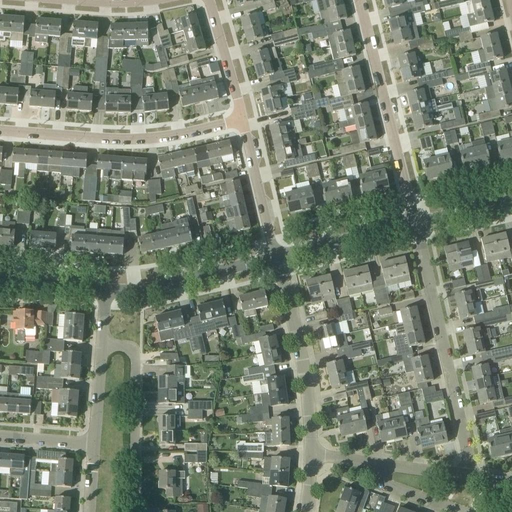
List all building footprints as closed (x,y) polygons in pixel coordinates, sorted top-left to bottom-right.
[(317,0),(321,12),(343,7),(341,0),(317,0)] [(382,0),(385,9),(402,5),(407,4),(406,0),(382,0)] [(423,0),(421,0),(407,4),(402,5),(403,11),(423,7),(423,6),(425,6),(423,0)] [(462,0),(451,0),(449,0),(436,4),(438,10),(463,3),(462,0)] [(466,16),(490,10),(487,0),(476,0),(465,3),(468,15),(466,16)] [(274,4),(262,7),(263,12),(276,8),(274,4)] [(403,11),(404,17),(412,15),(412,16),(413,15),(430,11),(429,5),(423,7),(403,11)] [(319,13),(322,25),(331,23),(346,19),(343,7),(321,12),(319,13)] [(466,16),(469,28),(493,22),(490,10),(466,16)] [(240,19),(243,31),(259,27),(256,14),(240,19)] [(195,15),(180,19),(183,31),(198,26),(195,15)] [(391,34),(413,28),(416,28),(413,15),(412,16),(412,15),(404,17),(388,21),(391,34)] [(5,38),(10,38),(12,18),(0,16),(0,40),(4,41),(5,38)] [(12,18),(10,38),(10,41),(22,42),(23,34),(23,35),(24,19),(12,18)] [(47,36),(49,21),(36,20),(35,35),(35,43),(47,44),(47,36)] [(61,22),(49,21),(47,36),(60,37),(61,22)] [(71,46),(83,47),(85,23),(73,23),(72,35),(71,46)] [(98,24),(85,23),(83,47),(91,48),(91,40),(97,40),(98,24)] [(156,26),(159,37),(169,35),(167,31),(164,32),(161,24),(156,26)] [(123,49),(123,41),(123,25),(110,25),(111,41),(109,41),(108,49),(123,49)] [(123,25),(123,41),(136,41),(135,25),(123,25)] [(148,40),(148,30),(147,25),(135,25),(136,41),(136,47),(148,46),(148,40)] [(311,34),(324,31),(322,25),(310,28),(311,34)] [(186,43),(202,38),(198,26),(183,31),(186,43)] [(259,27),(243,31),(247,43),(263,38),(259,27)] [(416,28),(413,28),(391,34),(394,46),(418,40),(419,39),(416,28)] [(459,37),(471,34),(469,28),(460,30),(460,29),(459,28),(443,32),(445,40),(459,37)] [(297,35),(296,30),(296,29),(270,36),(272,42),(297,35)] [(325,37),(324,31),(311,34),(313,40),(325,37)] [(349,31),(334,34),(327,36),(330,48),(352,43),(349,31)] [(471,34),(459,37),(460,43),(472,40),(471,34)] [(480,38),(483,50),(499,46),(496,34),(480,38)] [(299,41),(298,37),(297,35),(272,42),(274,48),(299,41)] [(418,40),(420,46),(432,43),(430,37),(419,39),(418,40)] [(202,38),(186,43),(190,55),(205,50),(202,38)] [(330,48),(333,61),(355,56),(352,43),(330,48)] [(432,43),(420,46),(421,52),(433,49),(432,43)] [(305,54),(312,52),(310,45),(303,46),(305,54)] [(162,50),(161,46),(155,48),(161,69),(168,68),(162,50)] [(483,50),(477,52),(480,64),(502,58),(499,46),(483,50)] [(274,48),(267,50),(250,55),(254,68),(270,63),(270,62),(278,60),(274,48)] [(417,66),(414,54),(411,54),(397,58),(400,70),(422,65),(422,64),(417,66)] [(169,61),(170,67),(188,62),(187,56),(169,61)] [(208,59),(195,63),(197,69),(209,65),(208,59)] [(125,73),(131,74),(131,73),(137,74),(143,74),(143,71),(140,62),(122,60),(121,72),(125,73)] [(315,65),(316,71),(333,67),(331,61),(315,65)] [(270,63),(254,68),(257,79),(274,74),(270,63)] [(473,65),(466,67),(467,73),(479,70),(478,65),(478,64),(473,65)] [(422,65),(400,70),(403,82),(425,77),(422,65)] [(55,89),(62,90),(63,67),(57,67),(55,89)] [(334,73),(333,67),(316,71),(318,77),(334,74),(334,73)] [(341,71),(336,72),(339,85),(361,80),(358,67),(341,71)] [(282,79),(295,76),(294,69),(281,73),(282,79)] [(479,70),(467,73),(469,79),(477,78),(480,90),(508,83),(505,70),(481,76),(479,70)] [(162,72),(165,84),(171,82),(167,71),(162,72)] [(427,76),(429,83),(441,80),(441,79),(446,78),(445,72),(427,76)] [(282,79),(284,85),(296,82),(295,76),(282,79)] [(201,81),(206,102),(218,99),(214,79),(201,81)] [(190,84),(189,84),(194,105),(206,102),(201,81),(201,82),(200,80),(189,83),(190,84)] [(342,97),(347,96),(364,92),(361,80),(339,85),(337,86),(339,95),(341,94),(342,97)] [(441,80),(429,83),(430,88),(442,85),(441,80)] [(178,87),(177,81),(171,82),(171,83),(173,95),(179,94),(178,92),(179,92),(178,87)] [(508,83),(480,90),(462,94),(464,99),(485,94),(487,101),(511,95),(508,83)] [(178,92),(179,94),(182,108),(194,105),(189,84),(183,86),(178,87),(179,92),(178,92)] [(260,91),(263,103),(280,99),(285,98),(284,93),(285,92),(284,85),(260,91)] [(73,86),(72,94),(67,94),(66,110),(78,111),(80,87),(73,86)] [(80,87),(78,111),(91,112),(92,96),(87,96),(87,87),(80,87)] [(6,89),(5,105),(17,106),(18,90),(6,89)] [(156,112),(154,96),(154,90),(141,91),(142,97),(144,113),(156,112)] [(409,106),(426,102),(423,90),(406,94),(409,106)] [(42,108),(43,92),(30,91),(29,107),(42,108)] [(105,113),(118,113),(118,91),(105,91),(105,97),(105,113)] [(130,114),(130,98),(130,91),(118,91),(118,113),(130,114)] [(43,92),(42,108),(54,109),(55,93),(43,92)] [(167,95),(154,96),(156,112),(169,110),(167,96),(167,95)] [(511,98),(511,95),(487,101),(490,112),(478,115),(480,122),(500,116),(499,111),(511,107),(511,98)] [(328,98),(314,101),(316,110),(325,108),(325,107),(329,106),(342,103),(340,97),(328,100),(328,98)] [(282,112),(280,99),(263,103),(266,115),(282,112)] [(314,101),(314,100),(301,104),(302,107),(290,110),(291,115),(314,110),(316,110),(314,101)] [(409,106),(412,118),(429,114),(426,102),(409,106)] [(342,103),(329,106),(331,113),(343,110),(342,103)] [(344,114),(346,122),(370,116),(367,104),(350,108),(345,109),(343,110),(344,114)] [(315,116),(314,110),(291,115),(293,122),(315,116)] [(435,113),(429,114),(412,118),(415,131),(434,126),(433,122),(436,121),(435,113)] [(373,128),(370,116),(346,122),(338,124),(340,130),(355,126),(357,132),(373,128)] [(463,119),(439,125),(441,131),(465,126),(463,119)] [(288,136),(296,134),(294,128),(292,129),(293,128),(292,122),(269,127),(272,140),(288,136)] [(495,134),(491,122),(485,123),(488,136),(495,134)] [(488,136),(485,123),(480,125),(483,137),(488,136)] [(357,132),(359,144),(364,143),(376,140),(373,128),(357,132)] [(448,132),(451,145),(457,143),(454,131),(448,132)] [(443,134),(446,146),(451,145),(448,132),(443,134)] [(274,147),(275,152),(291,148),(291,147),(288,136),(272,140),(273,147),(271,147),(274,147)] [(430,137),(418,140),(420,151),(433,148),(430,137)] [(472,150),(477,169),(489,166),(487,156),(488,156),(487,152),(486,152),(485,147),(483,140),(471,143),(471,144),(472,150)] [(511,160),(511,152),(509,141),(497,144),(498,150),(497,150),(498,154),(499,154),(501,163),(511,160)] [(229,142),(217,145),(220,158),(232,155),(229,142)] [(217,145),(205,148),(208,160),(210,167),(222,164),(220,158),(217,145)] [(285,162),(287,168),(307,163),(305,157),(302,158),(299,146),(299,145),(291,147),(291,148),(275,152),(278,164),(285,162)] [(353,145),(340,149),(341,155),(354,152),(353,145)] [(205,148),(193,150),(196,163),(208,160),(205,148)] [(24,179),(24,170),(24,165),(25,151),(13,150),(12,164),(18,164),(18,172),(17,178),(24,179)] [(196,163),(193,150),(181,153),(186,174),(194,172),(192,164),(196,163)] [(477,169),(472,150),(460,153),(461,158),(461,159),(461,163),(462,162),(464,172),(477,169)] [(25,151),(24,165),(36,165),(37,152),(25,151)] [(36,172),(48,173),(49,153),(37,152),(36,165),(36,171),(36,172)] [(48,173),(60,174),(62,154),(49,153),(48,173)] [(181,153),(170,156),(172,169),(177,168),(179,175),(186,174),(181,153)] [(60,177),(72,178),(73,155),(62,154),(60,174),(61,174),(60,177)] [(79,169),(85,169),(86,165),(87,156),(73,155),(72,178),(79,178),(79,169)] [(348,156),(351,169),(357,168),(353,155),(348,156)] [(172,169),(170,156),(157,159),(161,172),(172,169)] [(348,156),(342,158),(345,171),(351,169),(348,156)] [(451,165),(450,161),(449,161),(448,156),(435,159),(440,177),(453,174),(450,165),(451,165)] [(97,157),(97,166),(96,170),(102,171),(102,180),(109,181),(109,180),(110,158),(97,157)] [(109,180),(120,181),(122,159),(110,158),(109,180)] [(120,181),(133,182),(134,160),(122,159),(120,181)] [(440,177),(435,159),(423,162),(424,167),(424,168),(425,171),(427,180),(440,177)] [(147,161),(134,160),(133,182),(145,183),(145,174),(147,161)] [(316,164),(310,165),(314,178),(319,177),(316,164)] [(310,165),(305,167),(308,180),(314,178),(310,165)] [(371,174),(376,193),(388,190),(386,181),(387,180),(386,177),(385,177),(383,165),(370,168),(371,174)] [(237,177),(236,171),(228,173),(227,170),(223,171),(226,180),(237,177)] [(280,173),(281,179),(294,176),(292,170),(280,173)] [(219,173),(212,175),(214,182),(223,180),(222,175),(219,173)] [(359,177),(360,183),(359,183),(360,187),(361,187),(363,196),(376,193),(371,174),(359,177)] [(202,185),(210,183),(208,176),(200,178),(202,185)] [(84,177),(82,201),(88,201),(90,178),(85,177),(84,177)] [(96,193),(97,178),(96,178),(90,178),(88,201),(95,202),(95,200),(97,200),(97,196),(95,195),(95,193),(96,193)] [(347,180),(334,183),(339,202),(351,199),(349,189),(350,189),(349,185),(348,186),(347,180)] [(156,203),(155,195),(154,181),(148,181),(149,204),(156,203)] [(227,192),(228,196),(241,193),(238,181),(220,185),(221,193),(227,192)] [(339,202),(334,183),(322,186),(323,192),(323,196),(324,195),(326,205),(339,202)] [(47,190),(35,189),(34,197),(46,198),(47,190)] [(297,192),(302,211),(315,208),(312,198),(313,198),(312,194),(311,195),(310,189),(297,192)] [(203,194),(202,190),(199,190),(195,191),(196,196),(197,204),(201,203),(201,202),(210,200),(209,193),(203,194)] [(119,196),(119,204),(130,205),(131,192),(120,191),(119,196)] [(297,192),(285,195),(286,201),(286,204),(287,204),(289,214),(302,211),(297,192)] [(229,201),(223,202),(225,209),(244,205),(241,193),(228,196),(229,201)] [(119,204),(119,196),(107,195),(107,197),(107,203),(118,204),(119,204)] [(192,198),(185,200),(190,219),(196,218),(192,198)] [(227,222),(234,220),(247,217),(244,205),(225,209),(224,209),(227,222)] [(146,216),(159,214),(157,206),(144,209),(146,216)] [(207,214),(200,216),(202,223),(212,221),(211,213),(207,214)] [(237,232),(241,231),(250,229),(247,217),(234,220),(237,232)] [(186,220),(174,223),(179,246),(192,243),(186,220)] [(1,246),(13,247),(14,232),(15,224),(3,223),(1,246)] [(163,234),(166,249),(179,246),(174,223),(161,226),(163,234)] [(65,226),(64,228),(63,240),(71,241),(70,252),(83,253),(85,231),(83,230),(84,228),(72,227),(70,227),(65,226)] [(211,238),(209,228),(209,226),(203,228),(205,239),(211,238)] [(85,230),(85,231),(83,253),(97,254),(98,238),(98,231),(85,230)] [(123,240),(124,235),(119,234),(118,232),(111,231),(110,239),(109,255),(122,256),(123,240)] [(42,250),(43,234),(30,233),(29,249),(42,250)] [(43,234),(42,250),(55,251),(56,235),(54,235),(43,234)] [(151,236),(154,252),(166,249),(163,234),(151,236)] [(499,260),(498,260),(499,266),(504,265),(502,259),(511,257),(505,234),(493,237),(499,260)] [(154,252),(151,236),(138,239),(141,255),(154,252)] [(499,260),(493,237),(481,240),(486,263),(498,260),(499,260)] [(109,255),(110,239),(109,239),(98,238),(97,254),(109,255)] [(456,246),(461,269),(473,266),(468,243),(456,246)] [(456,246),(443,248),(449,272),(461,269),(456,246)] [(392,261),(398,284),(410,281),(404,258),(392,261)] [(398,284),(392,261),(380,264),(386,287),(398,284)] [(487,265),(480,267),(484,282),(490,281),(487,265)] [(367,267),(355,270),(360,293),(373,290),(367,267)] [(474,268),(478,283),(484,282),(480,267),(474,268)] [(355,270),(342,273),(348,296),(360,293),(355,270)] [(330,276),(317,279),(323,302),(335,299),(330,276)] [(305,281),(311,305),(323,302),(317,279),(305,281)] [(464,279),(459,280),(451,282),(453,289),(466,286),(464,279)] [(477,284),(478,289),(478,290),(479,290),(494,286),(492,280),(490,281),(484,282),(478,283),(477,284)] [(379,291),(383,306),(390,305),(387,295),(389,295),(387,289),(379,291)] [(454,295),(457,307),(473,303),(473,304),(482,302),(479,290),(478,290),(478,289),(470,291),(454,295)] [(383,306),(379,291),(373,292),(377,308),(383,306)] [(412,291),(403,294),(400,294),(402,302),(414,299),(412,291)] [(264,292),(251,295),(255,310),(268,307),(264,292)] [(255,310),(251,295),(238,298),(242,313),(244,319),(256,316),(255,310)] [(342,299),(346,315),(352,313),(348,298),(342,299)] [(336,301),(339,316),(346,315),(342,299),(336,301)] [(210,305),(215,327),(227,325),(228,329),(231,329),(233,340),(235,340),(240,339),(237,327),(235,319),(227,321),(226,317),(222,302),(210,305)] [(476,316),(473,304),(473,303),(457,307),(460,320),(476,316)] [(207,333),(206,330),(215,328),(215,327),(210,305),(197,308),(200,323),(192,325),(195,337),(201,336),(202,334),(207,333)] [(485,320),(497,317),(511,314),(509,306),(492,310),(492,312),(484,314),(485,320)] [(379,317),(392,314),(390,307),(378,310),(379,317)] [(399,311),(402,323),(402,324),(419,320),(416,307),(399,311)] [(46,327),(46,326),(47,313),(36,312),(35,318),(32,318),(32,312),(18,312),(13,312),(13,322),(17,322),(17,342),(24,342),(24,336),(35,336),(35,326),(46,327)] [(180,312),(167,315),(171,330),(173,339),(174,342),(195,337),(192,325),(184,327),(180,312)] [(313,315),(314,319),(315,322),(327,319),(325,312),(313,315)] [(316,329),(319,341),(344,335),(341,323),(353,320),(352,314),(352,313),(346,315),(339,316),(328,319),(329,325),(316,329)] [(65,315),(64,328),(82,329),(83,317),(84,316),(65,315)] [(171,330),(167,315),(155,318),(160,342),(173,339),(171,330)] [(485,320),(487,327),(499,324),(499,323),(497,317),(485,320)] [(402,323),(394,325),(395,331),(396,337),(421,332),(419,320),(402,324),(402,323)] [(272,325),(262,327),(260,327),(261,333),(273,331),(272,325)] [(240,338),(245,337),(242,326),(237,327),(240,339),(240,338)] [(63,341),(64,341),(82,343),(82,341),(82,337),(84,337),(85,330),(82,330),(82,329),(64,328),(63,341)] [(462,332),(465,344),(489,339),(488,331),(480,333),(479,328),(462,332)] [(421,332),(396,337),(392,339),(396,357),(402,356),(412,353),(410,347),(424,344),(421,332)] [(245,337),(240,338),(242,344),(242,345),(257,341),(256,335),(245,337)] [(345,335),(344,335),(319,341),(322,353),(346,347),(347,347),(345,335)] [(201,356),(205,355),(201,336),(195,337),(198,349),(199,348),(201,356)] [(278,350),(275,337),(259,340),(262,354),(278,350)] [(489,339),(465,344),(468,357),(485,353),(483,347),(491,345),(489,339)] [(359,344),(347,347),(346,347),(348,353),(360,350),(359,344)] [(492,351),(494,357),(511,353),(510,347),(492,351)] [(278,350),(262,354),(265,367),(281,364),(278,350)] [(348,353),(349,359),(362,356),(360,350),(348,353)] [(25,364),(42,365),(43,365),(44,353),(26,351),(25,364)] [(511,360),(511,352),(511,353),(494,357),(495,363),(511,359),(511,360)] [(81,354),(63,353),(62,353),(61,366),(80,368),(81,354)] [(171,360),(171,366),(180,366),(177,354),(159,354),(159,360),(171,360)] [(403,362),(402,356),(396,357),(384,360),(384,359),(377,361),(378,367),(386,366),(402,362),(403,362)] [(427,356),(405,361),(405,364),(403,364),(405,374),(413,372),(430,369),(427,356)] [(325,365),(328,378),(345,373),(342,361),(325,365)] [(487,364),(483,365),(471,368),(474,381),(490,377),(487,364)] [(79,381),(80,368),(61,366),(55,366),(54,379),(37,377),(36,383),(63,385),(63,379),(79,381)] [(159,377),(159,391),(175,391),(183,391),(183,384),(183,366),(180,366),(171,366),(166,366),(166,377),(159,377)] [(21,368),(9,367),(8,376),(16,376),(16,375),(20,375),(21,368)] [(248,376),(249,376),(264,374),(263,367),(247,370),(248,376)] [(21,368),(20,375),(26,375),(25,378),(32,379),(33,369),(21,368)] [(433,381),(430,369),(413,372),(418,391),(421,390),(422,394),(423,395),(435,393),(434,387),(426,389),(425,383),(433,381)] [(345,373),(328,378),(331,390),(348,386),(345,373)] [(249,376),(241,378),(242,381),(245,383),(250,383),(265,381),(264,374),(249,376)] [(259,386),(261,395),(285,391),(283,377),(267,380),(268,385),(259,386)] [(474,381),(476,393),(493,389),(490,377),(474,381)] [(355,384),(356,390),(363,389),(368,388),(367,381),(355,384)] [(51,403),(58,404),(77,405),(78,392),(62,391),(63,385),(36,383),(36,389),(52,390),(51,403)] [(366,401),(363,389),(356,390),(360,407),(361,411),(368,410),(366,401)] [(496,401),(493,389),(476,393),(479,405),(496,401)] [(17,414),(30,415),(32,391),(19,390),(19,394),(18,394),(17,414)] [(175,391),(159,391),(158,391),(158,392),(159,392),(159,405),(175,405),(175,404),(183,404),(183,398),(175,398),(175,391)] [(287,405),(285,391),(261,395),(260,395),(262,407),(249,408),(250,415),(262,414),(268,413),(268,407),(271,407),(287,405)] [(333,395),(334,401),(346,398),(345,392),(333,395)] [(5,413),(17,414),(18,394),(7,393),(5,413)] [(411,405),(410,397),(409,396),(409,393),(403,394),(406,406),(411,405)] [(397,395),(400,408),(406,406),(403,394),(397,395)] [(511,396),(503,399),(505,406),(511,404),(511,396)] [(202,411),(202,402),(187,402),(188,411),(202,411)] [(77,405),(58,404),(57,417),(76,419),(77,405)] [(337,424),(338,427),(338,428),(339,428),(341,437),(353,434),(349,416),(347,408),(340,410),(340,412),(335,413),(338,424),(337,424)] [(202,411),(188,411),(188,420),(202,420),(202,411)] [(494,411),(481,414),(474,416),(475,421),(495,417),(494,411)] [(405,428),(404,424),(403,424),(402,419),(399,419),(398,412),(388,414),(389,421),(394,440),(406,438),(404,429),(405,428)] [(364,419),(363,419),(361,413),(349,416),(353,434),(366,431),(364,422),(364,419)] [(262,422),(262,414),(250,415),(237,416),(236,419),(236,422),(238,425),(242,424),(262,422)] [(389,421),(384,423),(382,415),(375,416),(377,424),(376,424),(378,430),(377,430),(378,434),(379,434),(381,443),(394,440),(389,421)] [(158,431),(158,432),(174,431),(174,417),(159,417),(159,431),(158,431)] [(427,417),(415,420),(415,423),(417,430),(418,436),(419,439),(419,440),(419,439),(421,449),(434,446),(429,423),(427,417)] [(272,420),(265,420),(265,427),(272,426),(272,433),(288,432),(288,419),(272,420)] [(429,423),(434,446),(447,443),(445,434),(444,430),(442,424),(441,420),(429,423)] [(511,433),(511,428),(499,431),(504,456),(511,454),(511,433)] [(174,431),(158,432),(159,432),(159,446),(174,446),(174,431)] [(499,431),(498,431),(499,437),(487,440),(488,446),(489,450),(489,449),(491,459),(504,456),(499,431)] [(265,433),(266,440),(266,447),(273,447),(289,446),(288,432),(272,433),(265,433)] [(263,444),(245,444),(245,453),(247,453),(263,453),(263,444)] [(50,473),(72,474),(73,460),(65,460),(65,456),(65,454),(63,453),(41,451),(36,451),(36,458),(36,459),(40,459),(51,460),(50,473)] [(184,455),(184,464),(206,464),(206,452),(184,452),(196,453),(196,455),(184,455)] [(0,455),(0,468),(11,470),(12,456),(0,455)] [(12,456),(11,470),(10,478),(23,479),(23,471),(24,457),(12,456)] [(263,472),(288,474),(289,460),(264,458),(263,472)] [(51,487),(56,487),(70,488),(72,474),(50,473),(49,486),(48,486),(40,486),(40,485),(34,485),(35,472),(35,471),(29,471),(28,484),(28,490),(51,492),(51,487)] [(182,497),(181,479),(184,479),(184,472),(174,472),(159,472),(159,482),(160,489),(159,489),(166,489),(166,497),(178,497),(182,497)] [(288,474),(263,472),(262,478),(270,478),(269,486),(287,488),(288,474)] [(247,489),(259,491),(260,484),(245,482),(245,489),(247,489)] [(16,492),(15,499),(15,500),(27,500),(27,496),(28,490),(28,484),(22,484),(21,492),(16,492)] [(259,491),(247,489),(246,496),(258,498),(259,491)] [(362,509),(368,492),(361,489),(359,494),(351,491),(351,490),(349,489),(349,491),(344,489),(340,501),(362,509)] [(259,511),(267,511),(283,511),(285,500),(268,498),(261,497),(259,511)] [(56,498),(54,511),(62,511),(68,511),(70,499),(56,498)] [(361,511),(362,509),(340,501),(335,511),(361,511)] [(382,503),(379,511),(385,511),(388,505),(382,503)]
